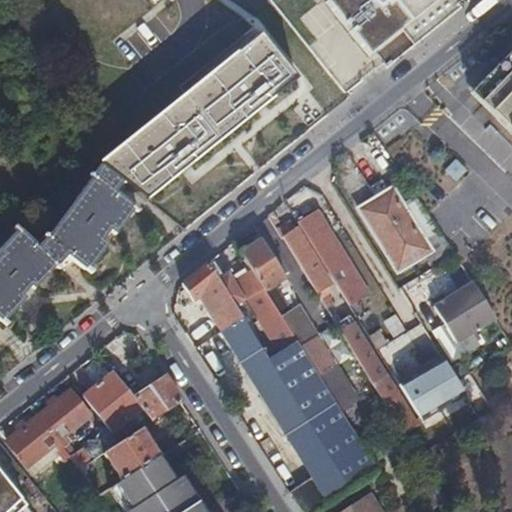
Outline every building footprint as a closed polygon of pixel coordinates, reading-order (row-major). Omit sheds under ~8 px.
[(362,50),(367,57),(429,7),(435,2),(437,0),(327,0),(324,3),(362,50)] [(143,199),(294,79),(259,36),(99,165),(121,181),(143,199)] [(511,134),(511,52),(471,94),(511,134)] [(113,192),(121,181),(99,165),(93,174),(91,172),(90,174),(92,176),(47,236),(43,233),(42,235),(45,237),(38,245),(15,225),(14,226),(18,230),(0,248),(0,254),(1,255),(0,256),(0,319),(6,325),(7,323),(4,320),(26,297),(21,293),(30,284),(34,287),(55,264),(59,267),(60,266),(58,264),(67,253),(91,272),(92,271),(88,269),(106,244),(100,239),(109,228),(115,233),(133,209),(137,212),(138,210),(113,192)] [(396,268),(427,250),(399,204),(390,191),(360,209),(396,268)] [(452,250),(448,245),(414,195),(399,204),(427,250),(434,261),(452,250)] [(272,211),(268,214),(274,225),(279,222),(272,211)] [(314,212),(366,295),(368,294),(316,211),(314,212)] [(348,306),(366,295),(314,212),(296,223),(348,306)] [(277,230),(282,237),(293,230),(288,223),(277,230)] [(293,230),(282,237),(317,294),(328,287),(330,286),(295,229),(293,230)] [(243,259),(251,271),(263,290),(284,277),(260,238),(238,251),(243,259)] [(299,511),(315,511),(378,472),(358,440),(339,410),(323,384),(309,362),(300,349),(294,339),(281,319),(277,313),(263,290),(251,271),(234,282),(231,285),(226,277),(218,282),(206,263),(180,284),(191,302),(198,298),(236,359),(257,346),(236,311),(239,310),(237,305),(240,303),(247,315),(253,312),(277,350),(264,357),(243,370),(313,478),(288,494),(299,511)] [(496,316),(472,281),(433,307),(457,342),(496,316)] [(328,287),(317,294),(320,299),(331,292),(328,287)] [(283,309),(277,313),(281,319),(282,319),(302,348),(300,349),(309,362),(324,352),(316,339),(317,339),(299,308),(287,315),(283,309)] [(393,418),(403,433),(412,428),(410,423),(404,415),(409,412),(386,376),(373,384),(367,373),(373,370),(365,358),(371,354),(352,323),(340,331),(367,375),(373,385),(381,398),(393,418)] [(257,346),(236,359),(243,370),(264,357),(257,346)] [(338,375),(324,352),(309,362),(323,384),(338,375)] [(373,384),(386,376),(371,354),(365,358),(373,370),(367,373),(373,384)] [(397,385),(418,418),(419,419),(463,391),(457,382),(442,357),(397,385)] [(111,373),(81,397),(110,434),(141,408),(132,398),(111,373)] [(141,408),(151,421),(161,415),(180,403),(163,377),(132,398),(141,408)] [(66,391),(35,417),(60,447),(64,444),(60,439),(87,417),(66,391)] [(382,425),(393,418),(381,398),(370,404),(382,425)] [(339,410),(358,440),(372,431),(354,401),(339,410)] [(166,422),(185,411),(180,403),(161,415),(166,422)] [(60,447),(35,417),(5,442),(25,467),(52,445),(56,450),(60,447)] [(410,423),(412,428),(421,422),(419,419),(418,418),(410,423)] [(119,482),(155,458),(137,430),(101,454),(119,482)] [(52,445),(25,467),(31,475),(58,453),(64,461),(68,458),(68,457),(60,447),(56,450),(52,445)] [(68,458),(77,469),(90,461),(80,448),(68,457),(68,458)] [(200,511),(178,478),(171,483),(155,458),(119,482),(115,484),(132,509),(126,511),(200,511)] [(77,469),(85,478),(99,468),(92,459),(90,461),(77,469)] [(0,511),(28,511),(0,477),(0,511)] [(419,498),(436,488),(431,478),(413,489),(419,498)] [(108,489),(123,511),(126,511),(132,509),(115,484),(108,489)] [(368,496),(378,511),(385,511),(372,493),(368,496)] [(378,511),(368,496),(342,511),(378,511)]
